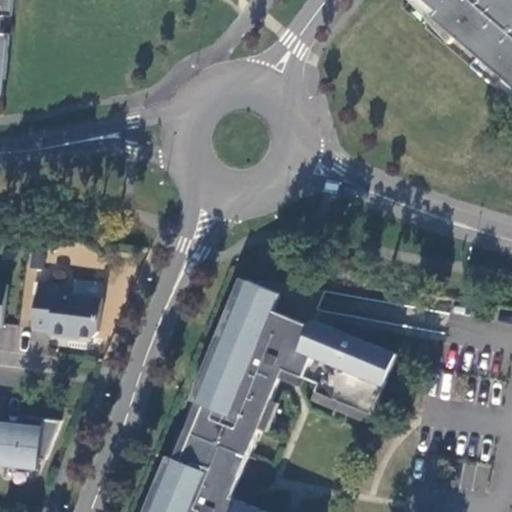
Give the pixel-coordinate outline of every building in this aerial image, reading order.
[(11,28),(0,27),(1,14),(12,15),(13,0),(0,0),(0,101),(4,102),(11,28)] [(171,0),(112,0),(120,6),(98,61),(118,72),(171,0)] [(511,0),(425,0),(439,11),(434,17),(511,84),(511,0)] [(269,511),(232,496),(284,369),(320,383),(316,392),(375,416),(399,356),(316,320),(313,326),(276,311),(283,295),(250,281),(202,401),(209,403),(186,458),(179,455),(155,511),(269,511)] [(0,325),(5,326),(10,285),(0,283),(0,325)] [(101,333),(105,299),(59,293),(60,285),(41,283),(35,329),(53,331),(53,336),(72,338),(72,335),(95,338),(101,333)] [(0,464),(35,469),(36,459),(43,459),(64,422),(24,417),(23,427),(0,423),(0,464)] [(485,466),(463,467),(463,487),(486,486),(485,466)]
